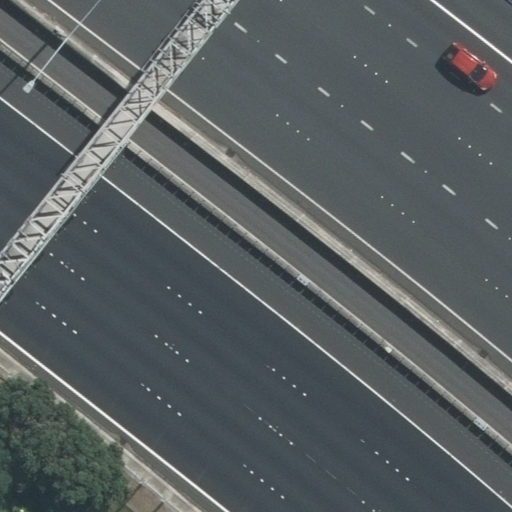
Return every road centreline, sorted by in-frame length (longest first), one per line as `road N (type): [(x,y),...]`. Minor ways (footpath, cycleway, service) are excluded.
road 1 (motorway): [(445,511),(0,157)]
road 2 (motorway): [(206,0),(511,240)]
